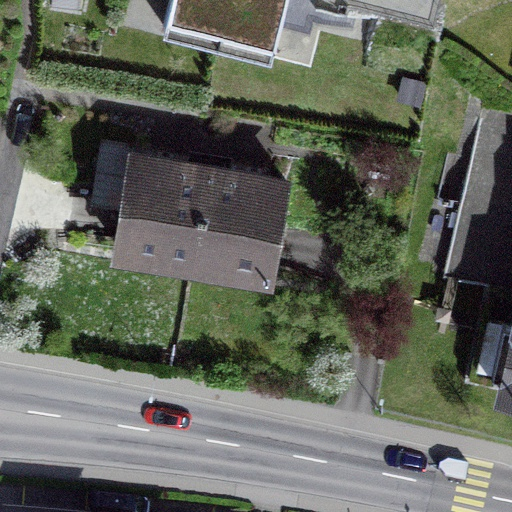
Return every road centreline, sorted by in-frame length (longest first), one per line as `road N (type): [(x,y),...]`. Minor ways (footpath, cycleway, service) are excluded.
road 1 (secondary): [(511,501),(144,431),(0,413)]
road 2 (unknown): [(0,272),(54,0)]
